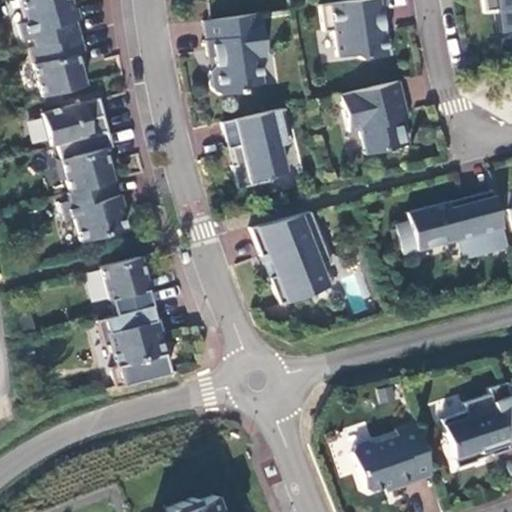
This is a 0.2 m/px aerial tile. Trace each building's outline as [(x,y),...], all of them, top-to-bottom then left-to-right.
[(71,9),(68,0),(19,0),(25,23),(16,25),(21,41),(30,39),(32,47),(77,35),(74,21),(77,20),(74,8),(71,9)] [(385,16),(382,0),(355,0),(318,5),(322,31),(332,30),(335,57),(353,54),(358,59),(390,55),(387,31),(377,32),(375,18),(385,16)] [(511,0),(481,0),(482,13),(495,12),(497,33),(511,28),(511,0)] [(258,13),(202,21),(207,57),(213,56),(214,64),(209,71),(211,89),(219,94),(240,91),(240,86),(261,83),(258,60),(264,59),(258,13)] [(39,97),(82,85),(74,53),(82,51),(77,35),(32,47),(26,48),(39,97)] [(397,81),(338,95),(346,132),(357,129),(363,154),(407,144),(400,114),(405,113),(397,81)] [(80,102),(39,113),(48,146),(55,144),(106,131),(101,115),(85,119),(80,102)] [(281,108),(220,123),(226,149),(231,148),(235,164),(230,166),(236,189),(266,181),(265,176),(284,171),(278,145),(289,142),(281,108)] [(55,144),(67,192),(110,181),(102,149),(110,147),(106,131),(55,144)] [(72,217),(78,242),(123,229),(117,207),(121,206),(118,195),(114,195),(110,181),(67,192),(65,193),(67,201),(58,204),(62,220),(72,217)] [(504,241),(492,191),(463,198),(464,202),(448,206),(446,201),(404,212),(407,221),(393,225),(401,253),(417,249),(459,238),(464,257),(491,250),(490,244),(504,241)] [(309,212),(248,228),(259,256),(265,254),(273,276),(267,278),(278,304),(299,296),(300,299),(311,295),(310,291),(325,286),(314,256),(324,252),(309,212)] [(147,290),(138,257),(97,267),(106,300),(108,300),(112,315),(148,305),(144,290),(147,290)] [(113,366),(161,354),(155,331),(158,331),(155,319),(152,320),(148,305),(112,315),(94,320),(101,346),(108,345),(113,366)] [(511,447),(511,404),(505,382),(486,388),(488,394),(461,403),(464,411),(438,419),(444,436),(446,445),(454,467),(473,461),(490,455),(511,447)] [(430,475),(413,423),(394,430),(396,437),(373,444),(366,441),(353,446),(349,452),(361,488),(367,491),(382,486),(382,485),(391,481),(393,488),(430,475)] [(215,511),(209,496),(190,503),(188,498),(161,509),(161,511),(215,511)]
